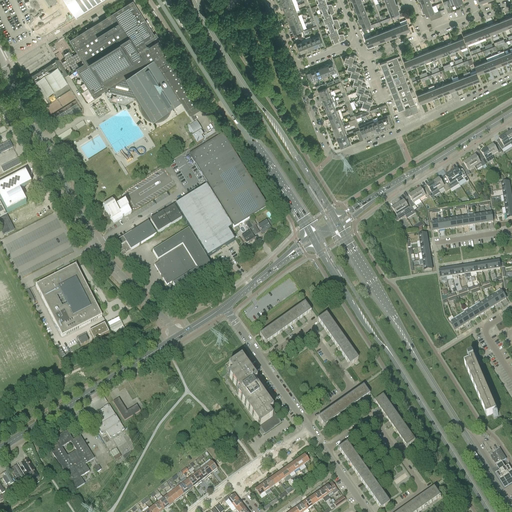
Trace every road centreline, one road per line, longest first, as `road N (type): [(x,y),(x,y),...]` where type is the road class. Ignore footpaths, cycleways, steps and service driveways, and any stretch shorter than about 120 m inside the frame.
road 1 (unclassified): [(176,337),(94,245),(0,58)]
road 2 (secondary): [(511,507),(338,226)]
road 3 (secondary): [(315,242),(488,511)]
road 4 (secondary): [(158,0),(312,235)]
road 5 (secondary): [(335,221),(198,7)]
road 6 (tertiary): [(0,448),(176,337)]
road 7 (residential): [(306,423),(355,387),(310,324),(261,359)]
road 8 (residential): [(332,152),(511,76)]
road 9 (residential): [(394,511),(425,490),(371,412),(323,446)]
road 10 (secondary): [(386,190),(511,112)]
